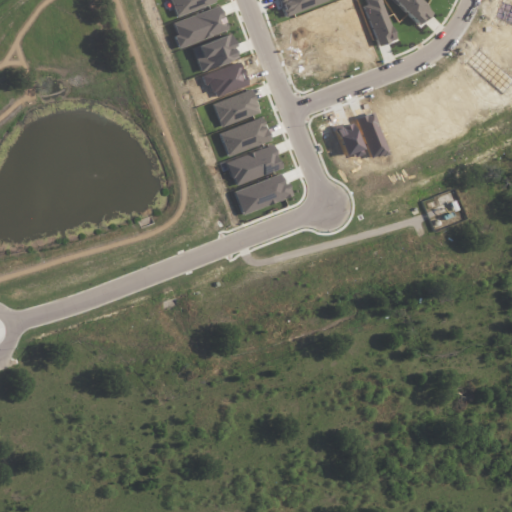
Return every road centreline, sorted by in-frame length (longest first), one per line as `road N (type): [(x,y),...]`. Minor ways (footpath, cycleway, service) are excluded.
road 1 (residential): [(39,462),(172,417),(217,416),(259,423),(373,488),(511,508)]
road 2 (residential): [(17,315),(326,197)]
road 3 (residential): [(469,0),(449,41),(405,68),(290,112)]
road 4 (residential): [(326,197),(244,0)]
road 5 (residential): [(2,346),(55,511)]
